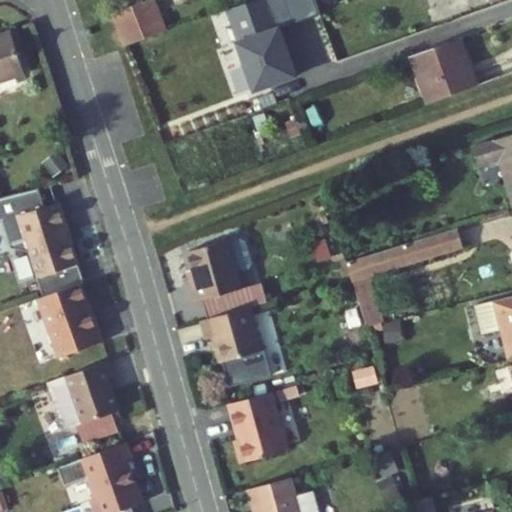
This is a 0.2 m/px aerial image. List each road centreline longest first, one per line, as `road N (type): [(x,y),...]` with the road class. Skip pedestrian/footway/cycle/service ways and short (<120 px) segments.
road 1 (residential): [(202,511),(48,0)]
road 2 (track): [(511,98),(128,246)]
